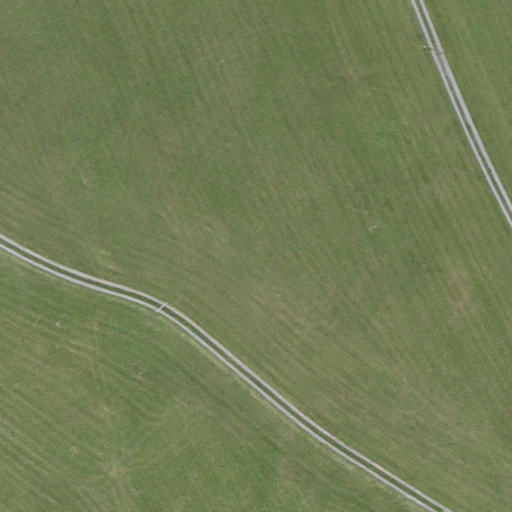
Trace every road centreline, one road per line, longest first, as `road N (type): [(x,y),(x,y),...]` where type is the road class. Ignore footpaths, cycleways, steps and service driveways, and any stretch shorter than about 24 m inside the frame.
road 1 (track): [(0,238),(192,323),(340,448),(443,511)]
road 2 (track): [(511,217),(416,0)]
